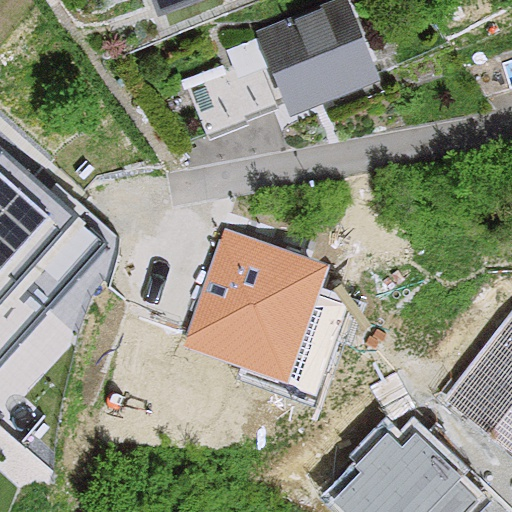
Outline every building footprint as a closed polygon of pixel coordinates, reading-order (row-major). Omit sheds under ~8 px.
[(187,0),(159,0),(162,9),(187,0)] [(325,94),(367,77),(339,6),(260,38),(286,104),(323,89),(325,94)] [(248,97),(216,107),(224,133),(256,123),(248,97)] [(0,362),(105,243),(3,151),(0,154),(0,362)] [(332,268),(226,232),(184,351),(290,388),(332,268)] [(511,314),(448,397),(511,446),(511,314)] [(363,474),(339,499),(353,511),(457,511),(471,497),(449,477),(455,471),(417,436),(407,447),(389,431),(360,463),(363,474)]
